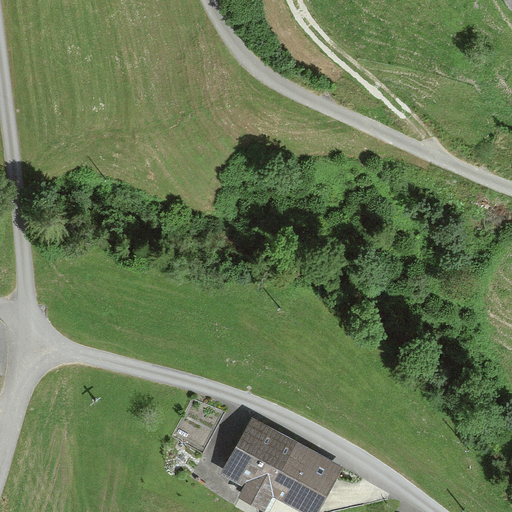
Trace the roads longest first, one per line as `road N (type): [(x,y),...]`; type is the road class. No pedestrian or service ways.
road 1 (track): [(31,331),(296,424),(383,471),(435,511)]
road 2 (track): [(511,189),(265,75),(239,51),(211,0)]
road 3 (track): [(31,331),(0,57)]
road 4 (track): [(31,331),(0,472)]
